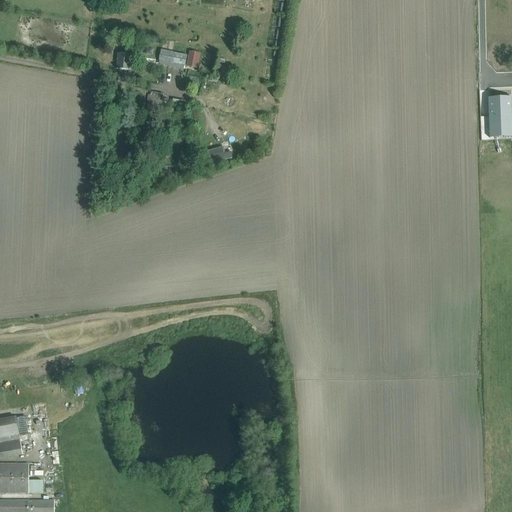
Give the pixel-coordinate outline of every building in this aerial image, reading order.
[(197,69),(200,54),(189,52),(188,56),(161,51),(159,61),(197,69)] [(116,70),(133,71),(134,61),(130,61),(131,55),(118,54),(116,70)] [(159,115),(163,94),(150,92),(146,112),(159,115)] [(489,98),(488,98),(489,138),(491,138),(490,130),(503,129),(503,135),(511,134),(511,138),(511,137),(511,109),(511,97),(510,97),(510,100),(489,101),(489,98)] [(233,145),(211,150),(214,163),(236,158),(233,145)] [(0,419),(0,459),(23,455),(19,435),(27,434),(25,416),(16,417),(0,419)] [(29,464),(0,463),(0,493),(42,494),(42,481),(29,481),(29,464)] [(54,511),(54,501),(0,500),(0,511),(54,511)]
